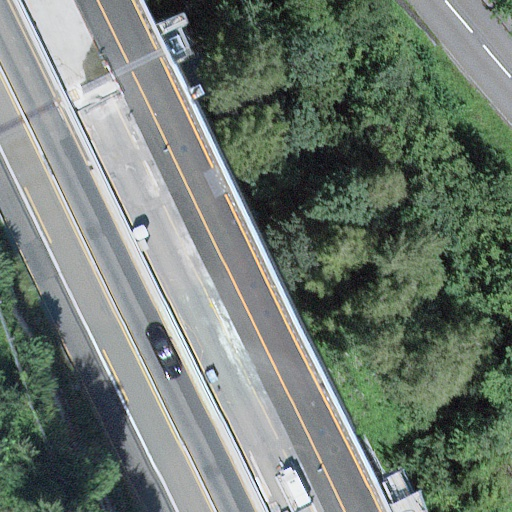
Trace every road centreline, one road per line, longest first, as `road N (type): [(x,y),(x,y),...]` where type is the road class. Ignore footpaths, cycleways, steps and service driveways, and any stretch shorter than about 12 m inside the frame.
road 1 (motorway): [(318,511),(70,0)]
road 2 (motorway): [(0,72),(212,511)]
